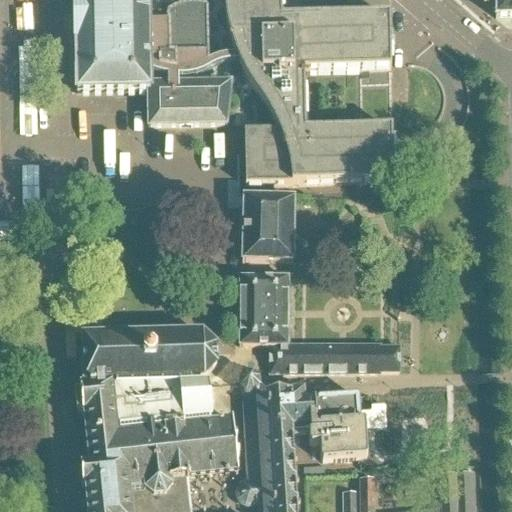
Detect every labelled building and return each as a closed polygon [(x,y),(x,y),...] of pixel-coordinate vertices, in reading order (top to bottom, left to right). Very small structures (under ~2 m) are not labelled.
[(223,0),(224,2),(224,8),(225,17),(226,26),(227,33),(228,39),(230,45),(232,51),(235,59),(229,59),(224,60),(218,61),(212,63),(208,65),(207,11),(204,10),(202,9),(197,9),(193,8),(187,9),(181,10),(177,11),(173,13),(172,14),(168,16),(167,17),(148,17),(147,0),(74,0),(75,13),(76,85),(77,97),(147,96),(148,132),(226,130),(231,86),(177,87),(177,81),(192,80),(201,78),(207,75),(212,71),(216,70),(220,68),(227,67),(233,68),(238,67),(243,78),(248,87),(253,94),(263,108),(265,111),(269,117),(273,125),(275,128),(278,136),(244,137),(245,190),(333,189),(392,187),(392,164),(391,134),(305,135),(304,77),(390,75),(389,22),(281,24),(280,0),(223,0)] [(511,0),(494,0),(495,23),(511,22),(511,0)] [(242,267),(292,267),(293,204),(243,203),(242,267)] [(239,351),(240,351),(269,351),(269,380),(379,380),(379,378),(399,377),(399,352),(379,352),(379,350),(286,350),(288,283),(241,282),(239,282),(239,351)] [(89,472),(80,473),(82,492),(84,492),(85,496),(86,511),(190,511),(188,485),(189,485),(189,484),(238,478),(232,426),(183,432),(183,430),(180,431),(179,417),(182,416),(184,416),(185,415),(186,414),(187,413),(189,411),(189,410),(189,408),(190,407),(190,406),(190,405),(189,404),(189,403),(189,402),(187,400),(186,398),(184,397),(183,396),(180,396),(178,396),(178,388),(179,388),(179,385),(203,383),(216,370),(215,351),(202,338),(83,342),(84,390),(79,391),(79,395),(75,396),(77,415),(81,414),(82,419),(83,419),(89,472)] [(241,396),(243,398),(248,486),(246,486),(245,487),(243,488),(239,491),(238,493),(237,495),(237,498),(238,503),(239,507),(242,509),(243,510),(246,511),(247,511),(250,511),(249,511),(252,511),(263,511),(296,511),(296,508),(299,508),(299,505),(296,506),(295,486),(298,486),(298,483),(294,483),(293,464),(297,463),(296,461),(293,461),(292,441),(308,440),(309,448),(311,450),(319,450),(320,465),(322,467),(360,465),(360,473),(471,467),(466,381),(355,388),(356,401),(304,404),(303,395),(266,397),(266,390),(259,390),(258,387),(258,386),(257,384),(256,383),(254,382),(252,380),(250,380),(248,380),(246,380),(244,381),(242,383),(241,384),(240,386),(239,387),(239,389),(239,391),(239,394),(241,396)] [(475,511),(474,477),(439,479),(440,511),(475,511)] [(360,484),(360,511),(373,511),(373,483),(360,484)] [(342,498),(342,511),(356,511),(356,498),(342,498)]
